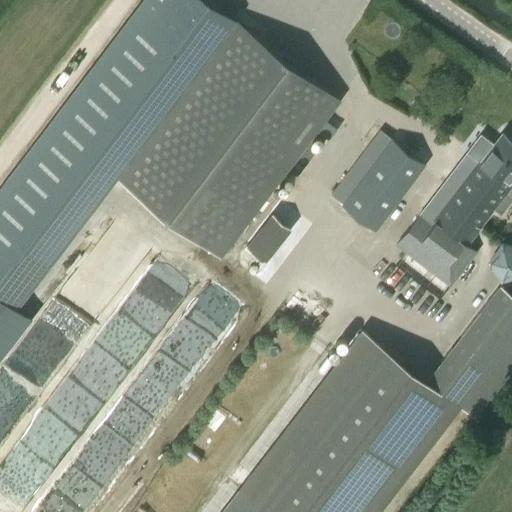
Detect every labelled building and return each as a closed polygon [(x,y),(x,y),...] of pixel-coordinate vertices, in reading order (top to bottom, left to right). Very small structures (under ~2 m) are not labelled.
[(211,0),(144,0),(0,189),(0,288),(217,4),(211,0)] [(339,97),(278,52),(234,18),(116,175),(221,254),(339,97)] [(331,194),(376,228),(425,163),(380,129),(331,194)] [(423,209),(397,243),(450,285),(478,249),(468,242),(495,207),(501,212),(511,198),(504,193),(511,181),(511,137),(503,130),(490,146),(482,140),(472,153),(478,158),(433,216),(423,209)] [(264,259),(285,224),(262,210),(240,245),(264,259)] [(504,281),(511,278),(511,242),(505,240),(490,260),(504,281)] [(0,353),(30,316),(0,292),(0,353)] [(374,511),(459,402),(364,329),(242,488),(223,511),(374,511)]
